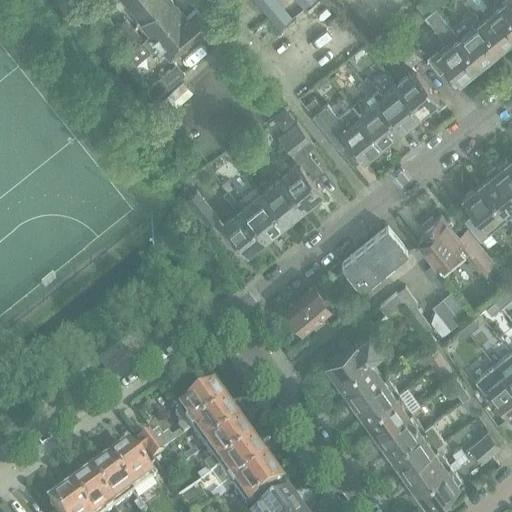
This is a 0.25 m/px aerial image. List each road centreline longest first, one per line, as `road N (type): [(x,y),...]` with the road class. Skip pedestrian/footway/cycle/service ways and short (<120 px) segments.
road 1 (residential): [(234,318),(511,95)]
road 2 (residential): [(0,461),(205,320),(234,318)]
road 3 (residential): [(366,511),(234,318)]
